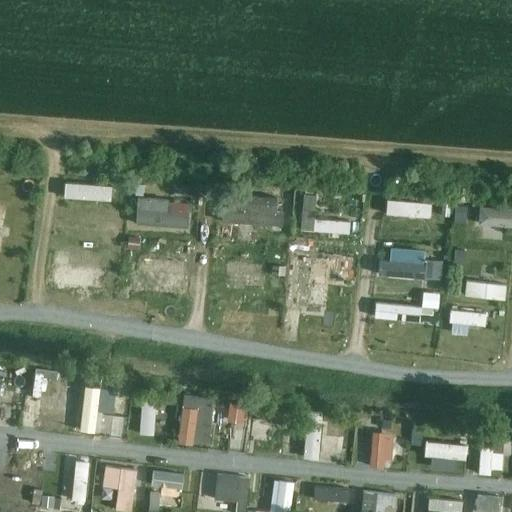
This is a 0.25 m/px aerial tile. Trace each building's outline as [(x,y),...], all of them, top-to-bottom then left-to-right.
[(81,191),(129,194),(130,177),(82,174),(81,191)] [(322,186),(321,201),(357,203),(358,188),(322,186)] [(153,189),(152,219),(204,222),(205,203),(185,202),(185,191),(153,189)] [(258,203),(240,202),(239,217),(294,220),(295,195),(258,193),(258,203)] [(4,246),(19,247),(22,199),(7,198),(4,246)] [(72,259),(71,279),(120,282),(121,261),(72,259)] [(200,286),(201,268),(154,266),(153,284),(200,286)] [(0,353),(0,367),(38,374),(41,360),(0,353)] [(52,384),(71,385),(72,367),(53,367),(52,384)] [(140,406),(142,377),(135,377),(134,386),(102,384),(101,404),(140,406)] [(169,430),(172,391),(157,391),(155,429),(169,430)] [(52,415),(74,415),(75,392),(53,392),(52,415)] [(194,435),(220,437),(223,404),(198,401),(194,435)] [(271,429),(296,430),(298,409),(272,407),(271,429)] [(254,408),(254,442),(267,442),(268,408),(254,408)] [(385,415),(383,463),(404,464),(404,454),(416,454),(417,436),(401,436),(402,416),(385,415)] [(322,457),(351,459),(353,431),(323,429),(322,457)] [(439,437),(439,453),(480,455),(481,439),(439,437)] [(505,472),(507,442),(493,442),(492,471),(505,472)] [(108,486),(109,456),(83,455),(82,485),(108,486)] [(139,480),(140,461),(119,460),(118,479),(139,480)] [(166,466),(164,502),(196,504),(198,468),(166,466)] [(261,497),(260,469),(226,470),(227,498),(261,497)] [(31,471),(32,491),(46,491),(46,471),(31,471)] [(293,475),(294,500),(283,500),(282,511),(310,511),(310,475),(293,475)] [(347,504),(348,479),(322,478),(322,503),(347,504)] [(486,511),(511,511),(511,507),(511,490),(488,489),(486,511)] [(465,511),(465,506),(476,506),(476,494),(442,493),(441,511),(465,511)]
